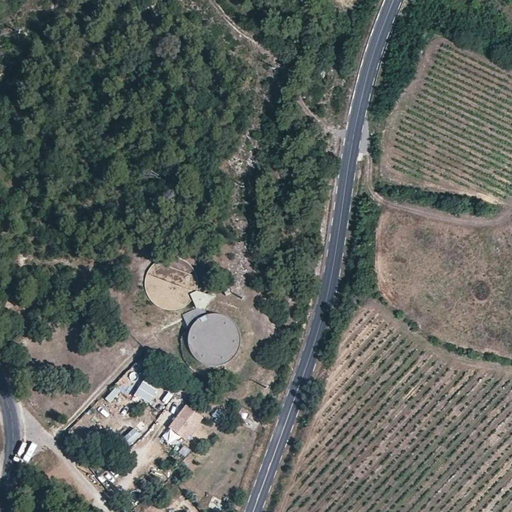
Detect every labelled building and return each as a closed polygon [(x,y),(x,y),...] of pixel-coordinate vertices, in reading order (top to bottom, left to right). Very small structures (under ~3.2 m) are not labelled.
[(195,295),(196,287),(195,279),(192,272),(186,266),(179,262),(171,261),(163,262),(155,265),(149,271),(146,278),(144,286),(145,294),(149,301),(154,307),(161,311),(169,313),(178,312),(185,308),(191,303),(195,295)] [(205,299),(195,295),(191,303),(195,313),(184,318),(190,334),(192,330),(195,327),(198,323),(202,321),(207,305),(205,299)] [(240,348),(240,344),(240,339),(239,335),(237,331),(234,327),(231,324),(227,321),(223,319),(219,318),(215,318),(210,318),(206,319),(202,321),(198,323),(195,327),(192,330),(190,334),(189,339),(188,343),(189,348),(190,352),(192,356),(194,360),(197,363),(201,366),(205,368),(209,369),(214,369),(218,369),(223,368),(227,366),(231,363),(234,360),(237,356),(238,352),(240,348)] [(146,376),(135,395),(149,404),(161,384),(146,376)] [(161,384),(149,404),(157,408),(168,389),(161,384)] [(113,406),(121,392),(112,387),(105,402),(113,406)] [(180,439),(185,443),(202,420),(184,407),(168,429),(176,435),(172,440),(176,444),(180,439)] [(72,426),(77,434),(94,423),(89,416),(72,426)] [(128,447),(141,437),(134,429),(121,438),(128,447)] [(108,490),(116,481),(106,472),(98,480),(108,490)] [(192,511),(186,501),(169,511),(192,511)]
